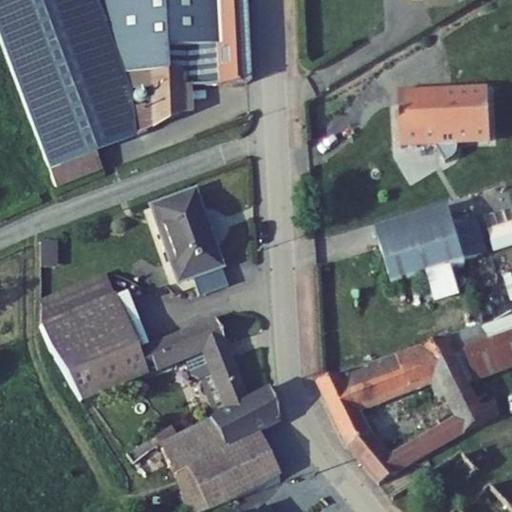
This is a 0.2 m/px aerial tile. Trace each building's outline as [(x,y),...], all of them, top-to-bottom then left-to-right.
[(0,0),(0,20),(65,186),(114,167),(107,150),(163,128),(158,6),(142,7),(141,0),(0,0)] [(260,87),(256,0),(227,0),(227,5),(158,6),(163,128),(195,116),(193,89),(260,87)] [(404,103),(386,104),(388,145),(391,145),(399,154),(424,153),(438,166),(446,157),(447,154),(446,152),(479,150),(477,100),(423,103),(421,100),(408,108),(404,103)] [(190,178),(152,191),(160,213),(154,215),(166,247),(171,245),(179,266),(217,252),(190,178)] [(146,198),(154,215),(160,213),(152,191),(146,198)] [(464,199),(368,233),(390,291),(462,266),(453,243),(477,234),(464,199)] [(511,220),(487,229),(495,251),(511,245),(511,220)] [(40,262),(51,263),(52,240),(41,240),(40,262)] [(171,245),(166,247),(171,267),(179,266),(171,245)] [(89,419),(154,381),(140,356),(117,290),(44,316),(38,350),(89,419)] [(511,306),(474,321),(483,342),(511,330),(511,306)] [(211,310),(140,356),(154,381),(202,353),(228,406),(159,446),(167,463),(221,437),(222,440),(254,426),(275,415),(265,379),(247,385),(211,310)] [(474,321),(449,331),(462,355),(450,362),(460,378),(511,357),(511,330),(483,342),(474,321)] [(462,355),(449,331),(313,384),(342,440),(362,431),(354,414),(430,378),(428,374),(450,362),(462,355)] [(460,378),(450,362),(428,374),(430,378),(452,418),(394,451),(385,441),(376,446),(362,431),(342,440),(378,481),(495,412),(481,388),(469,395),(460,378)] [(221,437),(167,463),(186,511),(188,511),(278,479),(254,426),(222,440),(221,437)] [(511,475),(489,446),(470,456),(508,505),(511,502),(511,475)]
